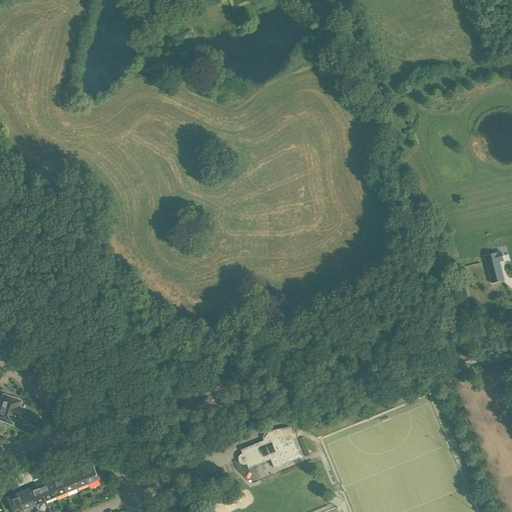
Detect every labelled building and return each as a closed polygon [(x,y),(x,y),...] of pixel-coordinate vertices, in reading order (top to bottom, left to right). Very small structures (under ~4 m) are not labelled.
[(501,251),(484,255),(487,265),(500,262),(503,261),(501,251)] [(0,406),(18,413),(21,405),(19,404),(20,400),(11,397),(13,393),(0,385),(0,398),(1,400),(0,402),(0,406)] [(18,413),(0,406),(0,424),(1,425),(3,421),(12,424),(13,420),(15,421),(18,413)] [(274,468),(301,457),(293,439),(295,439),(290,426),(267,431),(270,438),(241,450),(242,453),(240,454),(239,456),(238,460),(239,463),(242,464),(244,465),(247,464),(248,468),(270,459),(274,468)] [(85,467),(81,458),(77,459),(88,485),(99,480),(92,464),(85,467)] [(77,489),(88,485),(77,459),(74,460),(78,470),(71,472),(77,489)] [(64,475),(60,465),(56,467),(67,493),(77,489),(71,472),(64,475)] [(56,497),(67,493),(56,467),(53,468),(57,478),(50,481),(56,497)] [(41,480),(38,474),(31,477),(33,481),(37,480),(46,501),(56,497),(50,481),(43,484),(41,480)] [(34,506),(46,501),(37,480),(33,481),(33,483),(34,488),(28,490),(34,506)] [(23,492),(20,489),(17,482),(10,485),(12,490),(16,489),(24,510),(34,506),(28,490),(23,492)] [(12,511),(19,511),(24,510),(16,489),(12,490),(13,491),(13,496),(7,498),(12,511)] [(87,505),(98,501),(96,496),(85,500),(87,505)]
